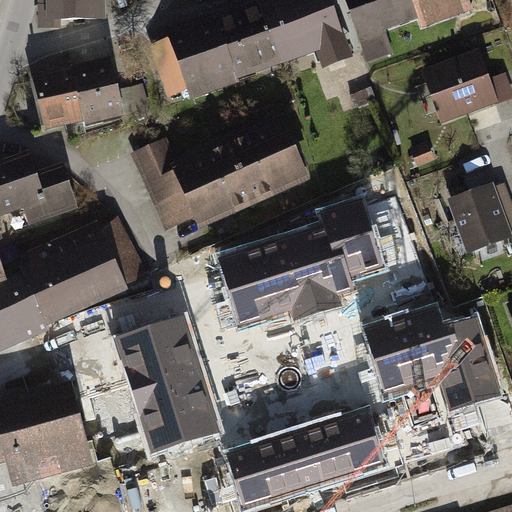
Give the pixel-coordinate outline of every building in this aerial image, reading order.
[(50,0),(50,24),(109,24),(107,0),(50,0)] [(333,0),(269,0),(172,35),(195,99),(321,54),(327,70),(355,60),(333,0)] [(412,0),(347,0),(369,63),(393,55),(386,34),(421,22),(412,0)] [(412,0),(421,22),(424,33),(476,15),(472,2),(471,0),(412,0)] [(484,51),(422,73),(440,127),(503,106),(484,51)] [(110,65),(38,81),(49,130),(87,121),(88,129),(123,121),(110,65)] [(124,91),(128,115),(151,111),(147,87),(124,91)] [(168,140),(135,155),(169,234),(198,221),(204,234),(313,186),(284,120),(180,166),(168,140)] [(430,145),(411,150),(417,171),(437,165),(430,145)] [(0,160),(0,349),(44,331),(41,326),(143,279),(110,215),(18,254),(22,263),(0,273),(0,217),(20,211),(20,226),(74,210),(59,163),(32,171),(24,152),(0,160)] [(511,205),(504,183),(449,203),(469,259),(511,243),(511,205)] [(323,228),(220,259),(241,325),(293,309),(297,321),(343,307),(340,295),(355,291),(351,275),(385,265),(364,199),(319,212),(323,228)] [(511,301),(502,305),(511,331),(511,301)] [(438,306),(365,328),(385,393),(441,375),(452,411),(502,395),(478,316),(445,326),(438,306)] [(184,315),(115,337),(152,454),(221,432),(184,315)] [(0,464),(3,464),(9,487),(88,465),(65,382),(0,399),(0,464)] [(369,408),(226,451),(244,509),(386,466),(369,408)]
